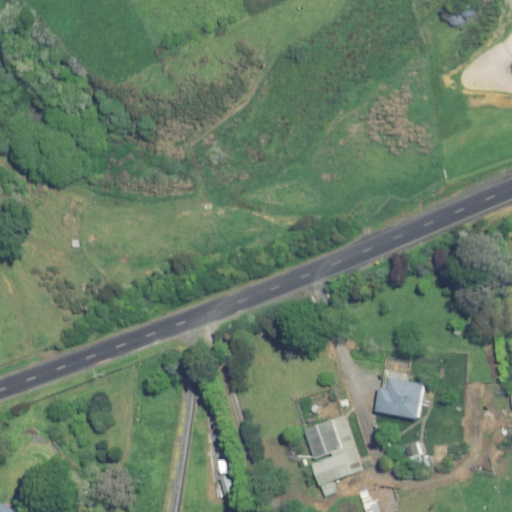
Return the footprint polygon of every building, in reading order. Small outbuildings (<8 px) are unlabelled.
[(379,390),(375,412),(419,419),(425,386),(389,380),(387,391),(379,390)] [(206,401),(197,400),(195,417),(205,418),(206,401)] [(331,421),(303,430),(312,456),(340,447),(331,421)] [(426,461),(420,445),(409,449),(414,465),(426,461)] [(355,450),(311,465),(318,484),(362,470),(355,450)]
